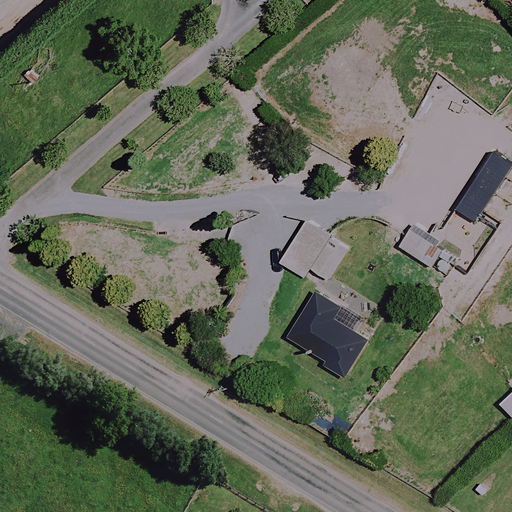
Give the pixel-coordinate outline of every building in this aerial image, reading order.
[(472,97),(459,86),(444,103),(457,114),(472,97)] [(457,122),(444,118),(438,136),(451,140),(457,122)] [(511,210),(511,161),(501,154),(465,211),(498,232),(511,210)] [(352,249),(336,239),(316,270),(332,280),(352,249)] [(472,279),(455,266),(436,291),(453,304),(472,279)] [(346,307),(323,292),(294,338),(330,360),(328,364),(351,378),(375,341),(339,318),(346,307)]
